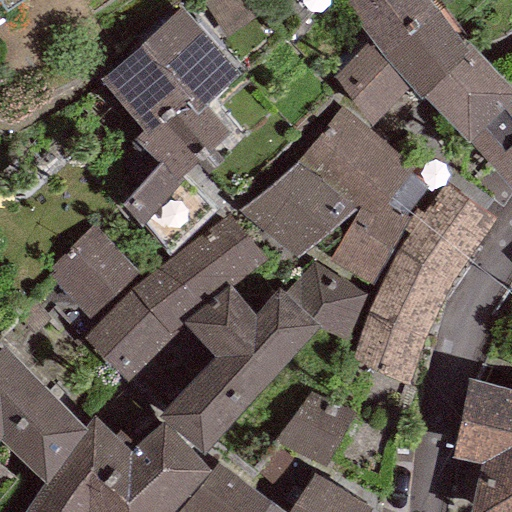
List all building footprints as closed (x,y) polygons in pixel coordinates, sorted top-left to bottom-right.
[(0,0),(0,23),(12,16),(7,9),(21,0),(0,0)] [(430,0),(343,0),(370,38),(410,84),(422,96),(424,94),(468,48),(465,44),(430,0)] [(101,81),(143,129),(186,88),(203,105),(241,69),(181,5),(101,81)] [(410,84),(370,38),(333,75),(371,124),(410,84)] [(511,85),(469,41),(465,44),(468,48),(424,94),(469,139),(511,190),(511,85)] [(230,132),(203,105),(186,88),(143,129),(129,143),(134,148),(139,143),(159,163),(119,202),(139,223),(141,221),(168,253),(217,207),(182,174),(230,132)] [(376,213),(414,166),(342,107),(304,154),(376,213)] [(299,161),(237,210),(295,258),(354,208),(299,161)] [(404,383),(424,338),(451,280),(497,215),(442,180),(399,246),(367,310),(349,359),(404,383)] [(373,284),(410,217),(385,203),(377,216),(360,206),(330,259),(373,284)] [(228,213),(131,289),(171,332),(176,326),(181,322),(183,323),(232,285),(267,257),(228,213)] [(138,273),(92,225),(45,268),(90,317),(138,273)] [(313,262),(283,294),(276,287),(257,309),(232,285),(183,323),(214,358),(158,413),(202,453),(315,324),(341,342),(364,292),(313,262)] [(171,332),(131,289),(82,335),(126,382),(179,330),(176,326),(171,332)] [(0,443),(43,481),(84,424),(3,346),(0,349),(0,443)] [(511,511),(511,387),(469,377),(451,455),(482,462),(470,511),(511,511)] [(353,412),(309,389),(273,440),(325,467),(353,412)] [(43,481),(83,511),(170,511),(210,469),(162,418),(129,449),(92,413),(84,424),(43,481)] [(283,511),(218,461),(213,470),(177,511),(178,511),(283,511)] [(312,471),(286,511),(366,511),(370,506),(312,471)] [(83,511),(43,481),(21,511),(83,511)]
